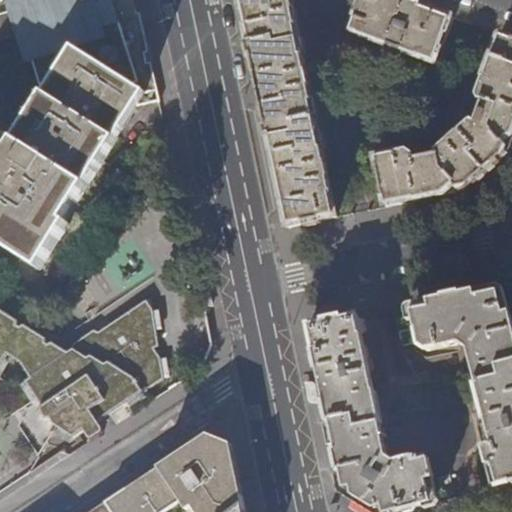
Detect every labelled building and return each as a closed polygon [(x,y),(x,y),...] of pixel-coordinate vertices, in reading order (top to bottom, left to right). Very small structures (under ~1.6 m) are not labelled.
[(41,92),(44,94),(74,48),(143,94),(137,104),(161,101),(141,12),(138,12),(138,10),(137,9),(137,8),(136,6),(136,5),(135,2),(134,1),(133,0),(38,0),(5,11),(21,63),(28,61),(41,92)] [(241,0),(289,228),(338,218),(291,0),(241,0)] [(350,34),(436,66),(454,18),(405,0),(363,0),(363,2),(360,1),(353,19),(356,20),(350,34)] [(376,159),(387,208),(463,192),(508,154),(511,142),(511,39),(501,35),(478,96),(480,102),(484,103),(477,123),(472,122),(437,153),(438,157),(417,161),(416,157),(409,152),(376,159)] [(143,94),(74,48),(59,70),(129,116),(137,104),(143,94)] [(0,237),(16,247),(13,252),(37,267),(65,223),(61,220),(84,185),(78,181),(86,167),(93,171),(129,116),(59,70),(44,94),(23,125),(29,129),(20,143),(14,139),(13,140),(10,146),(0,139),(0,131),(0,132),(0,131),(0,237)] [(20,143),(29,129),(23,125),(14,139),(20,143)] [(0,139),(10,146),(13,140),(0,132),(0,131),(0,139)] [(84,185),(93,171),(86,167),(78,181),(84,185)] [(16,247),(0,237),(0,244),(13,252),(16,247)] [(492,466),(498,487),(511,483),(511,317),(511,313),(505,315),(499,292),(477,297),(476,291),(429,301),(429,306),(412,310),(419,345),(427,350),(459,343),(468,349),(475,382),(483,420),(482,422),(484,430),(487,431),(489,430),(492,443),(482,446),(488,467),(492,466)] [(0,369),(8,356),(21,365),(31,379),(25,383),(37,400),(19,411),(24,419),(19,428),(39,456),(57,429),(74,439),(84,433),(88,439),(92,441),(103,433),(103,429),(99,423),(91,412),(112,398),(124,406),(141,395),(164,380),(161,358),(155,351),(159,347),(153,310),(141,305),(99,333),(97,333),(95,331),(73,345),(73,350),(65,356),(0,314),(0,369)] [(344,490),(379,511),(402,511),(435,504),(428,479),(434,478),(429,457),(420,459),(419,455),(395,461),(388,455),(382,424),(375,390),(373,390),(369,369),(372,369),(373,367),(372,359),(369,358),(367,359),(361,333),(366,330),(363,320),(358,319),(358,315),(309,325),(317,365),(324,395),(330,425),(344,490)] [(99,423),(124,406),(112,398),(91,412),(99,423)] [(236,511),(245,506),(243,499),(237,490),(241,487),(229,469),(236,465),(220,440),(216,443),(212,437),(209,435),(129,488),(106,503),(112,511),(165,511),(181,502),(187,510),(192,506),(196,511),(236,511)] [(112,511),(106,503),(92,511),(112,511)]
